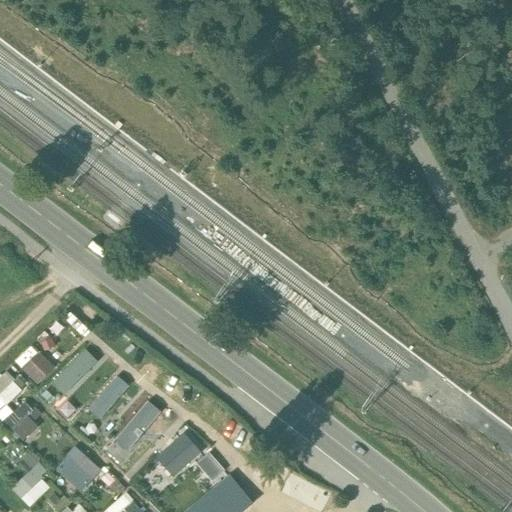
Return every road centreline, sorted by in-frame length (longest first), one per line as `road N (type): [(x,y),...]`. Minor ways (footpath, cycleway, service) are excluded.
road 1 (secondary): [(424,511),(0,184)]
road 2 (residential): [(340,0),(511,321)]
